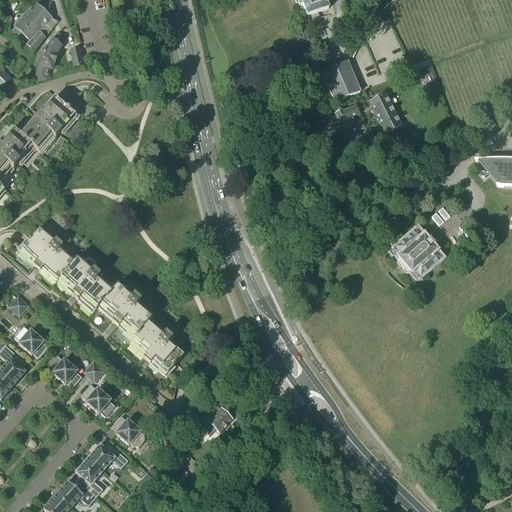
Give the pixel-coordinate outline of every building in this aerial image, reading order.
[(296,0),(299,8),(303,6),(306,17),(328,10),(325,0),(296,0)] [(30,43),(26,47),(33,53),(57,24),(49,21),(50,20),(35,7),(15,29),(30,43)] [(14,29),(10,33),(16,39),(20,35),(14,29)] [(54,64),(57,56),(55,56),(61,48),(64,44),(64,39),(58,34),(44,53),(36,78),(36,82),(46,80),(50,70),(51,71),(53,64),(54,64)] [(74,68),(81,66),(82,66),(79,51),(71,53),(74,68)] [(336,104),(361,93),(348,63),(323,74),(336,104)] [(0,90),(1,91),(4,88),(11,79),(0,69),(0,90)] [(384,136),(400,128),(384,96),(369,105),(384,136)] [(19,136),(41,154),(54,139),(55,140),(58,137),(61,134),(62,136),(77,118),(54,99),(40,115),(39,114),(19,136)] [(360,116),(359,116),(355,107),(334,116),(337,122),(336,123),(338,127),(339,127),(342,133),(350,129),(350,128),(354,127),(357,133),(364,130),(362,123),(363,123),(360,116)] [(289,118),(297,115),(294,109),(287,112),(289,118)] [(41,154),(19,136),(12,130),(0,144),(0,188),(4,192),(4,191),(0,188),(1,188),(0,187),(0,184),(12,171),(13,172),(18,166),(20,167),(34,151),(36,152),(40,155),(41,154)] [(366,143),(374,140),(370,131),(362,134),(366,143)] [(450,135),(442,131),(437,140),(445,144),(450,135)] [(420,134),(409,140),(414,151),(426,146),(420,134)] [(511,161),(496,161),(476,162),(476,163),(477,163),(498,187),(497,187),(497,188),(511,189),(511,188),(511,161)] [(56,284),(74,262),(60,250),(62,247),(55,241),(54,242),(40,230),(27,244),(20,251),(35,265),(33,267),(41,273),(42,271),(56,284)] [(426,242),(417,232),(416,231),(395,249),(402,257),(400,259),(411,272),(413,270),(420,278),(441,260),(431,248),(437,244),(431,238),(426,242)] [(94,314),(113,292),(98,280),(101,277),(93,271),(92,272),(77,259),(74,262),(56,284),(55,285),(56,286),(58,283),(59,284),(60,282),(74,294),(72,297),(79,303),(81,301),(94,314)] [(133,342),(151,323),(154,319),(139,306),(141,304),(134,298),(134,299),(119,286),(113,292),(94,314),(95,314),(93,316),(99,310),(101,309),(115,321),(112,324),(119,330),(121,328),(135,340),(133,342)] [(17,299),(8,310),(19,319),(28,309),(17,299)] [(151,323),(133,342),(134,342),(130,347),(132,345),(146,357),(143,360),(150,366),(152,364),(166,377),(172,370),(185,356),(170,343),(173,340),(166,334),(165,335),(151,323)] [(44,344),(30,332),(29,334),(24,329),(14,340),(19,345),(18,346),(32,358),(33,357),(38,362),(48,350),(43,346),(44,344)] [(0,372),(0,376),(13,388),(25,374),(21,371),(26,366),(5,348),(0,354),(0,358),(7,365),(0,372)] [(77,374),(64,362),(63,363),(57,358),(47,370),(53,374),(52,376),(65,387),(67,386),(72,391),(82,380),(76,375),(77,374)] [(89,381),(98,370),(93,365),(84,376),(89,381)] [(98,370),(89,381),(94,385),(103,375),(98,370)] [(0,400),(1,402),(13,388),(0,376),(0,400)] [(111,403),(97,391),(96,392),(91,387),(81,399),(86,403),(85,405),(99,417),(100,415),(105,420),(115,409),(110,404),(111,403)] [(220,411),(216,406),(197,425),(204,432),(209,438),(216,432),(219,435),(232,422),(221,411),(220,411)] [(141,434),(127,422),(126,424),(121,419),(111,430),(116,435),(115,436),(129,448),(130,447),(134,450),(139,450),(144,444),(144,439),(140,435),(141,434)] [(88,461),(103,474),(111,464),(121,472),(128,463),(108,446),(104,450),(100,447),(88,461)] [(94,484),(103,474),(88,461),(76,475),(79,478),(75,483),(96,500),(103,492),(94,484)] [(157,474),(151,469),(147,473),(153,478),(157,474)] [(88,509),(96,500),(75,483),(71,487),(68,484),(55,498),(71,511),(79,501),(88,509)] [(133,493),(129,497),(135,501),(138,498),(133,493)] [(69,511),(71,511),(55,498),(43,511),(69,511)]
